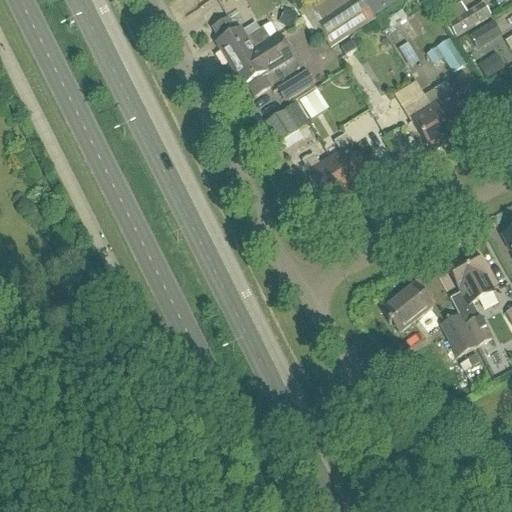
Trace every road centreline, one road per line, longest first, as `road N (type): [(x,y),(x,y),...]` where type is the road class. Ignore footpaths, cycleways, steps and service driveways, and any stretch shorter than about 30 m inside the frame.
road 1 (secondary): [(334,511),(78,0)]
road 2 (secondary): [(18,0),(272,511)]
road 3 (residential): [(151,0),(298,294)]
road 4 (residential): [(298,294),(381,405),(425,444),(511,499)]
road 5 (residential): [(298,294),(511,179)]
road 6 (residential): [(0,372),(154,350)]
